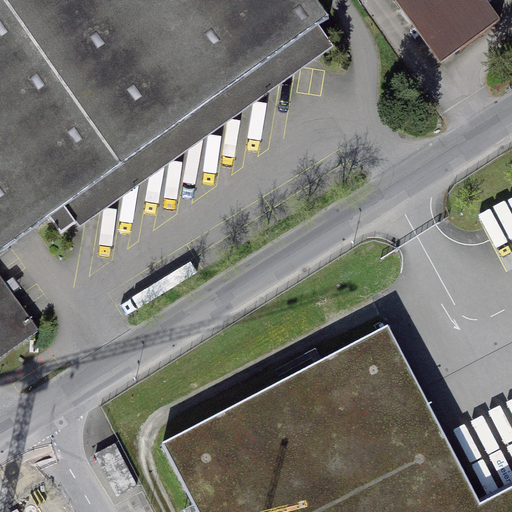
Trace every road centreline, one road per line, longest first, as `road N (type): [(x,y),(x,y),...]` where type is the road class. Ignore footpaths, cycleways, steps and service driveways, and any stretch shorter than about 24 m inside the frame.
road 1 (unclassified): [(0,436),(511,111)]
road 2 (unknown): [(0,369),(63,327),(184,223),(354,119)]
